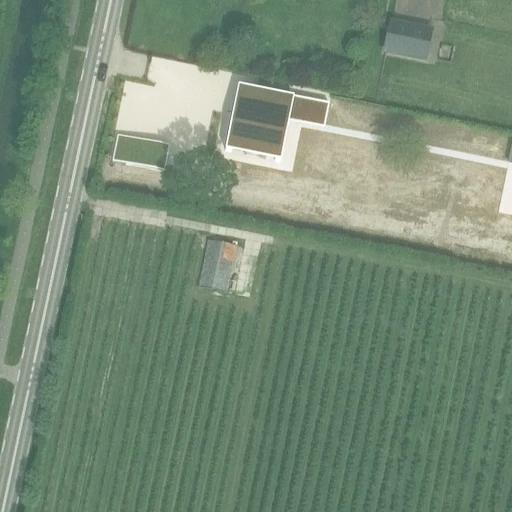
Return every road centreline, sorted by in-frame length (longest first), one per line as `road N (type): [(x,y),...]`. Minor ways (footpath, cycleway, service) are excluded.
road 1 (secondary): [(2,511),(111,0)]
road 2 (track): [(68,200),(511,291)]
